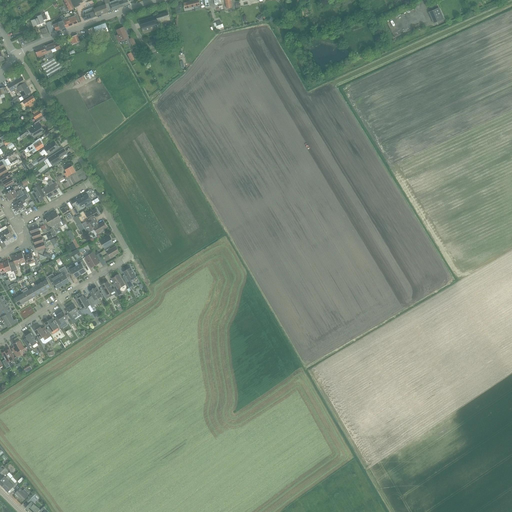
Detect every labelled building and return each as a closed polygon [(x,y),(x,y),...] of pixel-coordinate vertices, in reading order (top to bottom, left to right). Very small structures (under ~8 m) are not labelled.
[(63,0),(67,6),(69,11),(74,8),(69,0),(63,0)] [(69,0),(74,8),(78,6),(74,0),(69,0)] [(112,10),(129,4),(127,0),(125,0),(124,0),(123,0),(117,0),(114,1),(110,2),(111,5),(112,10)] [(184,3),(185,8),(185,9),(199,5),(198,0),(184,3)] [(232,7),(231,0),(213,0),(215,5),(219,4),(218,3),(221,2),(220,0),(224,0),(226,8),(232,7)] [(95,8),(97,16),(109,12),(108,11),(106,4),(95,8)] [(97,16),(95,8),(93,9),(93,7),(83,11),(83,13),(82,13),(84,21),(97,16)] [(428,12),(433,24),(444,19),(439,8),(428,12)] [(34,26),(39,24),(44,22),(43,20),(47,19),(45,12),(41,14),(41,15),(37,16),(38,18),(32,20),(31,21),(33,27),(34,26)] [(139,21),(141,26),(143,33),(160,28),(158,24),(170,20),(168,12),(139,21)] [(58,23),(54,25),(56,31),(61,29),(61,30),(65,28),(66,28),(67,28),(63,18),(62,16),(60,16),(62,21),(58,23)] [(64,17),(63,18),(67,28),(78,23),(75,16),(65,20),(64,17)] [(50,21),(45,23),(47,27),(49,32),(49,33),(54,31),(50,21)] [(220,21),(215,22),(217,26),(215,26),(216,30),(219,28),(220,31),(224,30),(223,27),(224,27),(223,24),(222,24),(220,21)] [(97,35),(108,31),(106,24),(94,28),(97,35)] [(128,37),(126,31),(123,27),(116,30),(118,35),(116,36),(119,42),(128,37)] [(148,41),(149,46),(162,42),(161,37),(148,41)] [(54,43),(43,47),(45,52),(51,50),(52,52),(60,49),(58,43),(55,44),(54,43)] [(38,57),(42,55),(45,54),(45,57),(53,53),(52,52),(51,50),(45,52),(43,47),(35,50),(38,57)] [(49,79),(53,76),(65,70),(60,61),(57,63),(53,57),(41,65),(49,79)] [(76,85),(87,79),(85,75),(74,81),(76,85)] [(22,78),(7,86),(10,91),(17,87),(20,85),(19,84),(24,81),(22,78)] [(20,85),(17,87),(22,97),(23,97),(24,99),(29,96),(28,94),(31,92),(24,81),(19,84),(20,85)] [(21,109),(25,106),(27,109),(33,105),(32,102),(35,100),(33,95),(23,102),(19,105),(21,109)] [(39,111),(33,116),(35,119),(37,121),(43,117),(42,115),(39,111)] [(40,124),(36,127),(30,130),(34,138),(45,131),(40,124)] [(26,129),(18,135),(21,139),(28,133),(26,129)] [(29,152),(32,150),(35,148),(37,151),(44,146),(39,139),(33,143),(33,144),(26,148),(29,152)] [(45,149),(42,151),(46,156),(48,154),(49,155),(55,151),(59,148),(54,141),(50,144),(44,149),(45,149)] [(53,166),(57,163),(62,160),(60,157),(67,153),(64,149),(48,158),(53,166)] [(62,175),(58,177),(61,183),(65,180),(69,178),(68,176),(75,172),(72,166),(71,166),(69,163),(63,166),(67,172),(64,174),(66,177),(64,178),(62,175)] [(0,177),(3,182),(11,177),(13,176),(12,174),(10,175),(8,172),(0,177)] [(11,177),(3,182),(7,187),(14,183),(11,177)] [(48,188),(45,190),(47,193),(49,198),(54,195),(54,196),(59,193),(56,189),(59,188),(56,183),(55,181),(53,183),(52,181),(48,183),(50,186),(48,187),(48,188)] [(44,200),(42,197),(44,196),(38,186),(33,189),(35,192),(32,194),(37,203),(44,200)] [(14,190),(6,194),(10,200),(16,197),(17,199),(25,195),(24,195),(27,193),(25,190),(23,192),(21,189),(15,193),(14,190)] [(82,208),(85,206),(87,209),(93,205),(87,194),(77,200),(76,198),(70,201),(72,204),(77,201),(82,208)] [(27,195),(22,198),(14,202),(15,205),(13,206),(17,212),(17,211),(18,212),(20,211),(20,210),(25,207),(23,204),(26,202),(25,200),(29,198),(27,195)] [(61,209),(64,213),(68,220),(69,220),(71,219),(71,218),(74,217),(67,206),(61,209)] [(92,210),(87,213),(85,214),(89,220),(82,225),(84,228),(97,221),(94,217),(99,214),(96,209),(92,211),(92,210)] [(61,221),(58,215),(56,211),(54,212),(54,213),(51,215),(59,228),(62,226),(59,222),(61,221)] [(56,230),(59,228),(51,215),(48,217),(47,216),(45,217),(51,227),(53,226),(56,230)] [(82,230),(84,228),(82,225),(77,216),(73,218),(78,226),(79,225),(82,230)] [(99,225),(97,221),(84,228),(87,234),(94,230),(97,234),(100,233),(100,232),(107,227),(103,222),(99,225)] [(7,228),(3,231),(8,239),(13,237),(11,235),(14,233),(9,225),(6,227),(7,228)] [(29,228),(31,234),(40,231),(46,229),(45,225),(44,225),(42,226),(40,227),(41,228),(39,229),(37,225),(31,227),(29,228)] [(70,230),(67,232),(72,241),(75,239),(70,230)] [(31,234),(33,239),(42,237),(40,231),(31,234)] [(107,247),(112,245),(114,243),(109,235),(100,240),(105,249),(107,247)] [(33,239),(35,245),(46,241),(45,239),(44,239),(43,236),(42,237),(33,239)] [(54,239),(50,240),(55,248),(59,245),(54,239)] [(37,251),(42,249),(48,247),(46,241),(35,245),(37,251)] [(107,252),(110,257),(119,252),(115,246),(110,249),(109,248),(105,250),(106,252),(107,252)] [(99,263),(97,258),(93,252),(91,254),(87,256),(88,256),(85,257),(88,263),(91,268),(99,263)] [(28,265),(26,255),(23,256),(22,253),(17,254),(20,264),(25,262),(27,267),(29,266),(28,265)] [(26,255),(28,265),(29,266),(30,267),(38,264),(36,258),(34,259),(32,253),(26,255)] [(103,266),(106,264),(100,253),(96,255),(103,266)] [(12,265),(14,271),(15,271),(15,273),(18,273),(16,266),(20,264),(17,254),(12,256),(15,264),(12,265)] [(76,266),(81,275),(86,272),(83,267),(86,266),(83,261),(82,259),(77,262),(79,265),(76,266)] [(2,263),(6,273),(11,271),(12,272),(14,271),(12,265),(9,266),(8,261),(2,263)] [(67,268),(68,270),(70,275),(73,273),(76,278),(81,275),(76,266),(73,268),(72,265),(67,268)] [(58,275),(63,285),(69,281),(65,275),(68,273),(66,269),(64,267),(59,270),(61,273),(58,275)] [(122,277),(125,281),(129,288),(133,286),(130,280),(136,277),(135,276),(136,276),(134,274),(133,272),(130,268),(123,272),(127,278),(124,279),(123,276),(122,277)] [(63,285),(58,275),(54,277),(52,274),(47,277),(48,279),(51,283),(54,282),(57,288),(63,285)] [(112,278),(113,280),(114,283),(112,284),(114,289),(118,296),(122,293),(120,290),(121,287),(125,285),(119,274),(112,278)] [(42,282),(46,290),(50,287),(50,288),(51,287),(47,279),(42,282)] [(113,291),(110,286),(108,281),(105,283),(104,283),(101,285),(104,291),(102,292),(100,290),(106,299),(110,297),(109,295),(110,294),(110,293),(113,291)] [(43,292),(46,290),(42,282),(37,285),(42,293),(43,292)] [(33,288),(37,295),(41,293),(42,293),(37,285),(33,288)] [(101,296),(99,292),(96,287),(89,291),(93,298),(91,299),(90,299),(94,305),(99,302),(98,299),(98,298),(101,296)] [(33,297),(37,295),(33,288),(28,290),(33,298),(34,297),(33,297)] [(28,290),(23,293),(28,300),(31,298),(32,299),(33,298),(28,290)] [(23,293),(19,296),(23,303),(24,303),(24,302),(28,300),(23,293)] [(92,308),(95,307),(94,305),(90,299),(90,298),(87,300),(86,297),(84,298),(82,295),(82,296),(80,296),(79,296),(78,297),(78,298),(75,299),(82,310),(84,308),(85,309),(86,309),(88,308),(88,307),(88,306),(90,305),(92,308)] [(14,299),(16,301),(18,306),(22,304),(23,303),(19,296),(14,299)] [(0,311),(9,307),(7,303),(0,306),(0,311)] [(70,318),(72,321),(75,319),(73,317),(76,315),(75,313),(78,311),(76,308),(74,304),(67,308),(70,313),(67,314),(70,318)] [(9,307),(0,311),(0,313),(2,316),(11,311),(9,307)] [(13,314),(11,311),(2,316),(4,320),(11,316),(13,314)] [(54,318),(61,329),(67,325),(64,321),(68,319),(63,311),(56,315),(58,318),(55,319),(54,318)] [(13,320),(11,316),(4,320),(6,324),(13,320)] [(45,323),(47,327),(51,332),(58,327),(52,318),(45,323)] [(14,320),(13,320),(6,324),(8,328),(9,328),(8,327),(15,323),(15,324),(16,324),(16,323),(18,322),(16,319),(14,320)] [(34,331),(37,335),(40,339),(43,337),(45,340),(50,336),(44,327),(45,328),(42,330),(40,327),(34,331)] [(23,340),(30,350),(33,347),(32,346),(37,343),(30,333),(25,336),(27,338),(23,340)] [(12,348),(14,353),(17,357),(21,355),(19,351),(24,348),(20,340),(13,344),(14,347),(12,348)] [(56,351),(58,350),(53,345),(49,348),(56,355),(58,353),(56,351)] [(9,349),(2,353),(4,357),(5,359),(3,361),(7,368),(10,366),(8,362),(14,358),(12,353),(9,349)] [(0,480),(0,484),(2,487),(8,481),(9,481),(11,479),(7,475),(8,473),(4,469),(3,470),(1,467),(0,467),(0,473),(2,475),(3,475),(4,476),(0,480)] [(8,481),(2,487),(7,492),(11,488),(12,487),(14,489),(17,485),(11,479),(9,481),(8,481)] [(23,500),(26,497),(27,496),(29,494),(24,489),(22,491),(20,488),(20,489),(17,486),(13,491),(23,500)] [(34,492),(26,500),(29,503),(34,497),(37,500),(39,498),(34,492)] [(30,511),(37,511),(39,510),(31,502),(29,504),(26,508),(30,511)]
